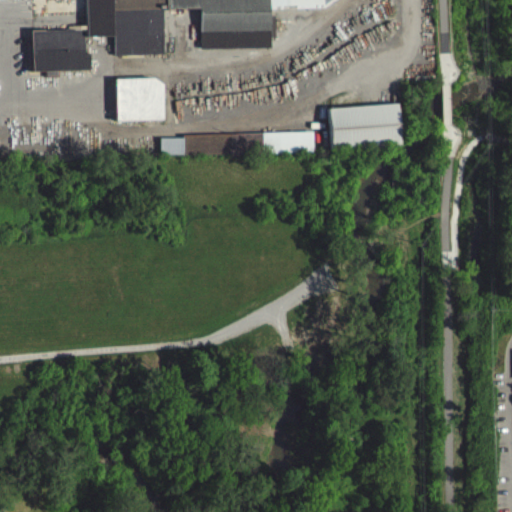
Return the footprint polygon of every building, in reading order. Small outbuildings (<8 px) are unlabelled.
[(83,0),(84,41),(112,41),(112,60),(161,59),(160,14),(197,13),(198,54),(268,52),(268,47),(270,37),(270,13),(339,10),(341,0),(83,0)] [(30,76),(86,74),(84,32),(28,34),(30,76)] [(160,83),(112,85),(113,126),(161,125),(160,83)] [(324,113),(328,155),(397,150),(394,108),(324,113)] [(310,158),(310,137),(157,140),(158,161),(310,158)]
